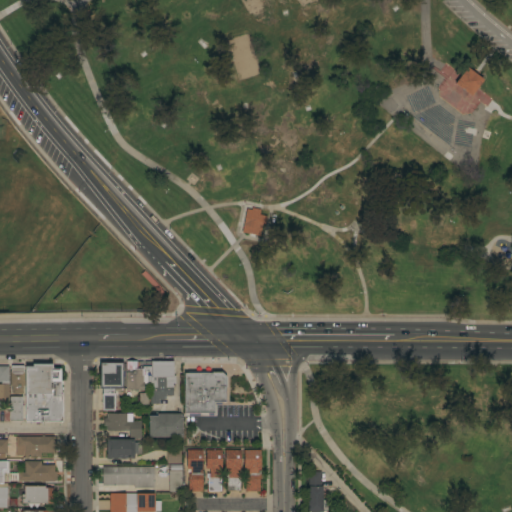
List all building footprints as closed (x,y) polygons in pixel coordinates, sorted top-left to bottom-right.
[(454,84),(466,67),(483,79),(470,96),(454,84)] [(431,82),(399,93),(404,102),(411,118),(450,149),(478,154),(478,122),(460,119),(439,103),(431,82)] [(470,97),(465,93),(461,99),(455,95),(451,100),(446,97),(444,100),(468,118),(479,102),(485,107),(491,99),(476,88),(470,97)] [(246,209),(251,210),(251,208),(260,209),(259,214),(266,216),(265,224),(262,224),(259,236),(241,232),(246,209)] [(125,390),(125,361),(127,361),(127,360),(135,360),(135,361),(136,361),(136,362),(140,362),(140,368),(143,368),(143,383),(143,390),(125,390)] [(123,361),(122,389),(112,388),(112,393),(114,393),(114,411),(101,410),(102,392),(100,392),(100,364),(99,364),(99,361),(123,361)] [(150,362),(172,361),(173,376),(175,375),(175,384),(172,384),(173,396),(163,396),(163,400),(158,400),(158,404),(150,404),(149,394),(150,394),(150,378),(151,378),(150,362)] [(32,366),(32,364),(51,364),(52,369),(59,369),(60,381),(62,381),(62,422),(25,422),(24,393),(25,366),(32,366)] [(8,407),(0,407),(0,366),(8,366),(8,407)] [(24,393),(11,393),(11,386),(10,386),(10,371),(11,371),(11,366),(25,366),(24,393)] [(184,373),(188,373),(188,371),(208,371),(208,373),(211,373),(211,372),(221,372),(226,377),(226,387),(225,387),(225,402),(214,402),(214,413),(213,413),(213,416),(208,416),(208,413),(199,413),(199,416),(188,416),(188,413),(184,413),(184,373)] [(139,407),(139,393),(147,393),(147,407),(139,407)] [(22,421),(9,421),(9,397),(22,397),(22,421)] [(106,431),(106,426),(103,426),(103,418),(106,418),(106,413),(126,413),(126,414),(132,414),(132,421),(141,422),(140,437),(129,437),(129,431),(106,431)] [(148,437),(148,416),(157,416),(157,414),(182,414),(181,437),(148,437)] [(41,437),(41,435),(46,435),(46,436),(54,437),(56,437),(56,447),(54,447),(54,457),(31,457),(24,457),(24,448),(23,448),(23,446),(18,446),(18,445),(16,445),(16,441),(18,441),(18,437),(41,437)] [(106,458),(106,439),(133,439),(133,458),(106,458)] [(7,454),(5,454),(5,459),(6,459),(10,459),(10,466),(7,466),(7,464),(0,464),(0,440),(7,440),(7,454)] [(245,474),(247,473),(247,469),(243,469),(243,450),(260,449),(260,473),(259,473),(259,491),(245,492),(245,474)] [(181,464),(166,464),(166,450),(181,450),(181,464)] [(202,491),(188,491),(188,481),(187,481),(187,469),(183,469),(183,459),(186,459),(186,450),(202,450),(202,491)] [(221,478),(220,478),(220,491),(207,491),(207,478),(206,478),(206,474),(209,474),(209,469),(205,469),(205,450),(221,450),(221,478)] [(224,450),(240,450),(240,478),(239,478),(239,491),(226,491),(226,478),(225,478),(225,473),(228,473),(228,469),(224,469),(224,450)] [(56,461),(56,482),(18,482),(18,472),(24,472),(24,461),(56,461)] [(0,467),(11,467),(11,479),(6,479),(6,482),(0,482),(0,467)] [(153,467),(153,488),(133,488),(133,485),(102,485),(102,467),(153,467)] [(168,471),(182,471),(182,492),(168,492),(168,471)] [(307,511),(308,471),(321,472),(320,486),(322,486),(322,500),(327,500),(327,511),(325,511),(307,511)] [(44,486),(44,488),(53,488),(53,494),(52,494),(52,504),(21,503),(21,494),(23,494),(23,486),(44,486)] [(154,493),(154,501),(160,501),(160,511),(154,511),(109,511),(109,494),(154,493)]
